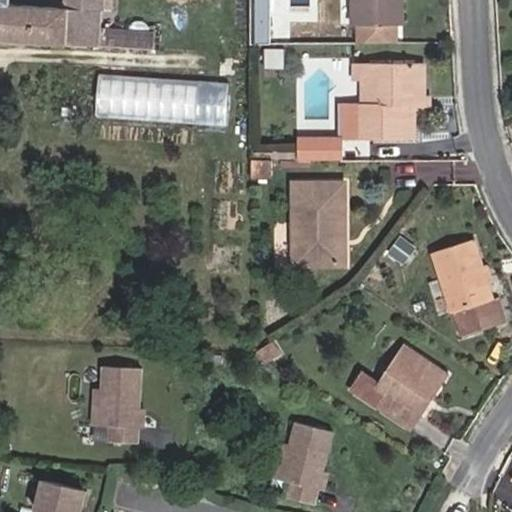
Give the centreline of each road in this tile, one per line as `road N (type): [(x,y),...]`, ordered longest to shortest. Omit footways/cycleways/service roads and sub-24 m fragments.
road 1 (residential): [(511,201),(495,173),(476,0)]
road 2 (residential): [(449,511),(511,406)]
